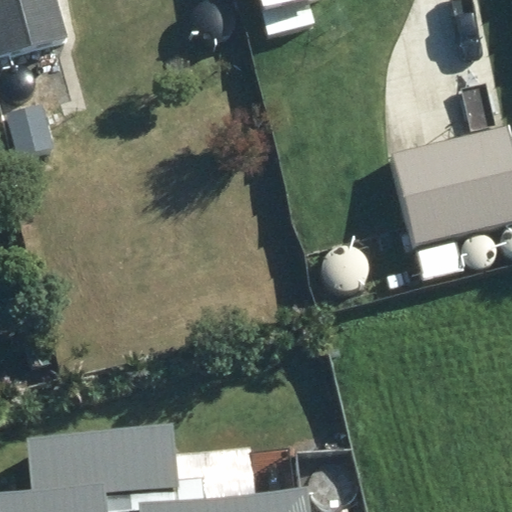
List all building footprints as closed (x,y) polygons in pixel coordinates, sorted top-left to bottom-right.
[(0,0),(0,71),(66,54),(51,0),(0,0)] [(17,108),(26,145),(65,136),(57,98),(17,108)] [(511,163),(506,139),(392,167),(415,262),(511,238),(511,163)] [(169,451),(26,466),(31,511),(203,511),(202,499),(176,502),(169,451)] [(263,477),(248,471),(232,478),(227,494),(234,509),(243,511),(252,511),(263,507),(270,492),(263,477)]
